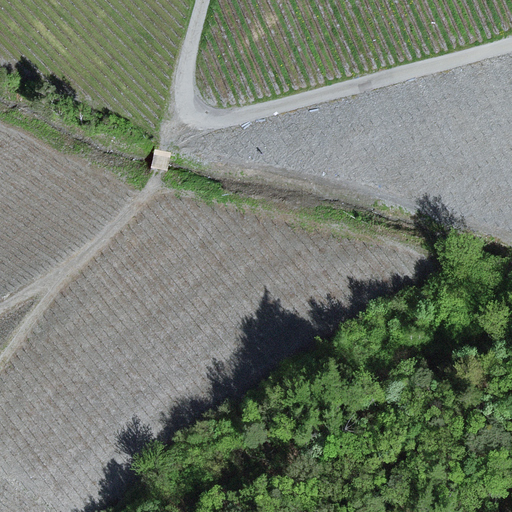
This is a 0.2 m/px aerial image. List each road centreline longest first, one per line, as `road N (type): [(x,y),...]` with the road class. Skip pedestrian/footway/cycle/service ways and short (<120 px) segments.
road 1 (unclassified): [(188,112),(216,124),(511,46)]
road 2 (track): [(157,185),(77,272),(0,377)]
